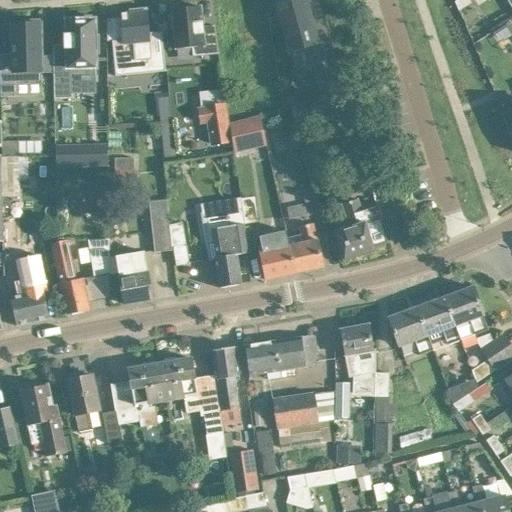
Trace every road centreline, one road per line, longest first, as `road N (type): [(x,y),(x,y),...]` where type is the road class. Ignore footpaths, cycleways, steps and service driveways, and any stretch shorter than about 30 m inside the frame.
road 1 (tertiary): [(0,347),(352,282),(465,248)]
road 2 (residential): [(465,248),(387,0)]
